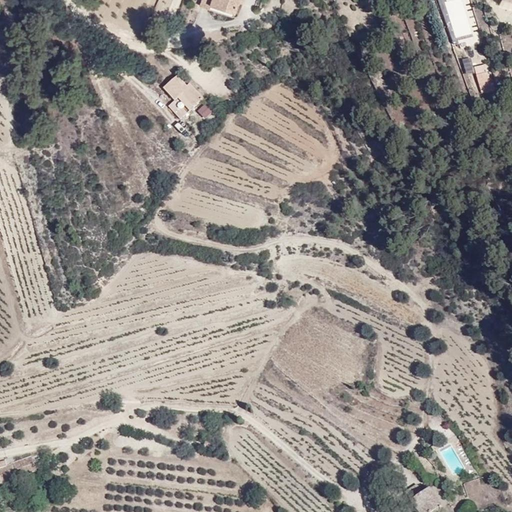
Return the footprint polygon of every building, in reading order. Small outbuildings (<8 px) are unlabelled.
[(203,0),(202,4),(212,7),(214,2),(237,9),(240,0),(203,0)] [(212,7),(235,14),(237,9),(214,2),(212,7)] [(484,64),(474,67),(481,93),(491,90),(484,64)] [(211,99),(182,76),(168,89),(172,108),(184,124),(211,99)] [(0,464),(0,488),(25,480),(17,460),(0,464)] [(443,511),(433,494),(426,499),(420,490),(409,497),(418,511),(443,511)]
